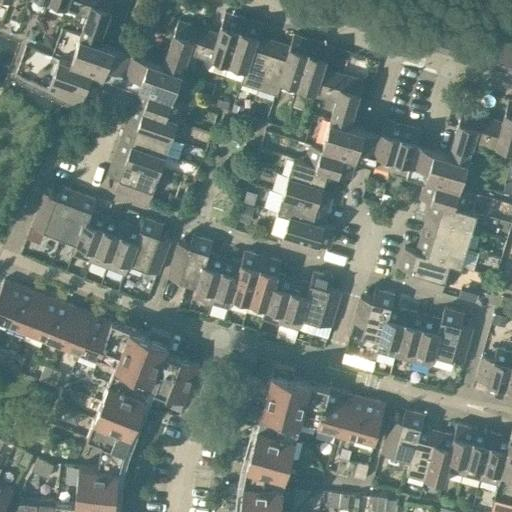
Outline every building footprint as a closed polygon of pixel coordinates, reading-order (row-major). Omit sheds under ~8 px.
[(53,0),(77,9),(80,0),(53,0)] [(114,0),(80,0),(77,9),(88,13),(80,34),(99,41),(100,40),(114,0)] [(341,0),(336,19),(347,22),(354,0),(341,0)] [(359,26),(366,3),(356,0),(354,0),(347,22),(359,26)] [(371,29),(377,6),(366,3),(359,26),(371,29)] [(382,33),(389,10),(377,6),(371,29),(382,33)] [(208,28),(200,52),(229,61),(244,16),(226,10),(218,32),(208,28)] [(394,36),(401,13),(389,10),(382,33),(394,36)] [(405,40),(412,17),(401,13),(394,36),(405,40)] [(244,16),(229,61),(245,67),(245,66),(246,67),(257,33),(258,33),(262,22),(244,16)] [(412,17),(405,40),(417,43),(424,20),(412,17)] [(178,18),(163,62),(163,63),(182,70),(190,48),(200,52),(208,28),(178,18)] [(436,49),(448,52),(455,29),(443,26),(436,49)] [(459,56),(466,33),(455,29),(448,52),(459,56)] [(281,78),(297,83),(312,38),(294,32),(290,44),(291,44),(280,78),(281,78)] [(259,84),(274,39),(258,33),(257,33),(246,67),(245,66),(245,67),(241,78),(259,84)] [(471,59),(478,36),(466,33),(459,56),(471,59)] [(120,80),(121,81),(131,51),(129,50),(114,45),(100,40),(99,41),(80,34),(70,62),(104,74),(104,75),(120,80)] [(483,63),(489,40),(478,36),(471,59),(483,63)] [(297,83),(326,93),(334,69),(323,66),(330,44),(312,38),(297,83)] [(290,44),(274,39),(259,84),(277,90),(281,78),(280,78),(291,44),(290,44)] [(494,66),(501,43),(489,40),(483,63),(494,66)] [(506,70),(511,48),(511,46),(501,43),(494,66),(506,70)] [(172,97),(182,70),(163,63),(163,62),(131,51),(121,81),(138,87),(138,86),(172,98),(172,97)] [(53,76),(61,79),(70,82),(78,85),(86,88),(86,89),(98,92),(104,75),(104,74),(70,62),(59,58),(53,76)] [(364,78),(334,69),(326,93),(337,96),(330,118),(349,124),(350,123),(364,78)] [(57,91),(61,79),(53,76),(49,88),(57,91)] [(65,94),(70,82),(61,79),(57,91),(65,94)] [(65,94),(74,97),(78,85),(70,82),(65,94)] [(86,88),(78,85),(74,97),(82,100),(86,89),(86,88)] [(138,87),(132,103),(177,119),(184,101),(172,97),(172,98),(138,86),(138,87)] [(485,140),(511,147),(511,97),(509,97),(502,119),(492,116),(485,140)] [(132,103),(126,120),(171,136),(177,119),(132,103)] [(462,108),(449,152),(449,153),(468,159),(475,137),(485,140),(492,116),(462,108)] [(385,117),(381,132),(372,162),(372,163),(390,169),(404,123),(385,117)] [(356,157),(356,158),(364,160),(372,162),(381,132),(373,130),(350,123),(349,124),(330,118),(322,146),(322,147),(356,157)] [(120,137),(165,153),(171,136),(126,120),(120,137)] [(404,123),(390,169),(408,174),(409,173),(418,143),(422,128),(404,123)] [(120,137),(114,154),(159,170),(165,153),(120,137)] [(339,171),(339,172),(350,176),(356,158),(356,157),(322,147),(322,146),(310,142),(305,160),(339,171)] [(428,146),(418,143),(409,173),(419,176),(425,178),(459,188),(460,187),(468,159),(449,153),(449,152),(428,146)] [(119,176),(128,179),(136,182),(145,185),(140,196),(149,199),(159,170),(114,154),(108,172),(119,176)] [(339,172),(339,171),(305,160),(294,156),(288,174),(334,188),(339,172)] [(288,174),(283,191),(329,205),(334,188),(288,174)] [(124,191),(128,179),(119,176),(115,188),(124,191)] [(466,208),(471,190),(460,187),(459,188),(425,178),(419,196),(431,200),(431,198),(466,208)] [(124,191),(132,194),(136,182),(128,179),(124,191)] [(136,182),(132,194),(140,196),(145,185),(136,182)] [(44,229),(61,235),(78,190),(60,184),(56,195),(45,191),(42,199),(53,203),(50,212),(47,220),(44,229)] [(78,190),(61,235),(77,241),(78,241),(91,208),(92,208),(96,197),(78,190)] [(329,205),(283,191),(277,210),(289,213),(289,212),(324,223),(324,222),(329,205)] [(431,200),(426,216),(472,229),(478,211),(466,208),(431,198),(431,200)] [(42,199),(39,207),(50,212),(53,203),(42,199)] [(50,212),(39,207),(36,216),(47,220),(50,212)] [(73,252),(91,259),(108,214),(92,208),(91,208),(78,241),(77,241),(73,252)] [(284,230),(293,233),(301,235),(310,238),(306,250),(315,252),(318,241),(330,245),(335,225),(324,222),(324,223),(289,212),(289,213),(277,210),(278,210),(271,233),(282,236),(284,230)] [(108,265),(124,221),(108,214),(91,259),(108,265)] [(150,259),(153,250),(156,242),(159,234),(163,223),(145,215),(140,227),(141,227),(129,260),(130,261),(158,272),(161,263),(150,259)] [(47,220),(36,216),(32,224),(44,229),(47,220)] [(467,246),(472,229),(426,216),(421,233),(467,246)] [(141,227),(140,227),(124,221),(108,265),(126,272),(130,261),(129,260),(141,227)] [(289,245),(293,233),(284,230),(282,236),(280,242),(289,245)] [(187,253),(184,261),(182,270),(170,266),(168,275),(196,284),(198,284),(208,250),(209,250),(212,239),(193,233),(187,253)] [(293,233),(289,245),(298,247),(301,235),(293,233)] [(421,233),(416,249),(416,250),(450,260),(450,262),(461,265),(467,246),(421,233)] [(156,242),(167,246),(170,238),(159,234),(156,242)] [(301,235),(298,247),(306,250),(310,238),(301,235)] [(175,250),(187,253),(189,244),(178,241),(175,250)] [(164,255),(167,246),(156,242),(153,250),(164,255)] [(436,276),(432,288),(441,290),(450,262),(450,260),(416,250),(416,249),(405,246),(399,265),(410,269),(410,268),(419,271),(415,283),(424,285),(427,273),(436,276)] [(249,300),(263,254),(244,249),(241,260),(242,260),(232,294),(233,295),(249,300)] [(161,263),(164,255),(153,250),(150,259),(161,263)] [(175,250),(173,258),(184,261),(187,253),(175,250)] [(211,301),(225,255),(209,250),(208,250),(198,284),(196,284),(193,295),(211,301)] [(263,254),(249,300),(265,305),(266,305),(277,271),(278,271),(281,259),(263,254)] [(241,260),(225,255),(211,301),(229,306),(233,295),(232,294),(242,260),(241,260)] [(184,261),(173,258),(170,266),(182,270),(184,261)] [(407,280),(415,283),(419,271),(410,268),(410,269),(407,280)] [(319,321),(321,312),(324,304),(326,295),(338,299),(341,290),(329,286),(333,275),(314,269),(310,281),(311,281),(301,315),(302,316),(319,321)] [(294,276),(278,271),(277,271),(266,305),(265,305),(262,316),(280,322),(294,276)] [(424,285),(432,288),(436,276),(427,273),(424,285)] [(310,281),(294,276),(280,322),(298,327),(302,316),(301,315),(311,281),(310,281)] [(0,318),(9,322),(24,285),(5,277),(0,289),(0,318)] [(41,292),(24,285),(9,322),(27,329),(41,292)] [(370,307),(367,316),(365,324),(353,321),(351,330),(380,338),(381,338),(390,303),(391,304),(394,292),(375,287),(372,298),(370,307)] [(44,336),(59,299),(41,292),(27,329),(44,336)] [(324,304),(336,307),(338,299),(326,295),(324,304)] [(358,304),(370,307),(372,298),(360,295),(358,304)] [(77,306),(59,299),(44,336),(62,343),(77,306)] [(395,354),(408,308),(391,304),(390,303),(381,338),(380,338),(377,349),(395,354)] [(336,307),(324,304),(321,312),(333,315),(336,307)] [(358,304),(356,312),(367,316),(370,307),(358,304)] [(62,343),(80,350),(95,313),(77,306),(62,343)] [(456,340),(458,331),(461,323),(464,311),(444,306),(441,317),(442,318),(433,352),(434,352),(463,360),(465,351),(454,348),(456,340)] [(395,354),(412,359),(425,313),(408,308),(395,354)] [(330,324),(333,315),(321,312),(319,321),(330,324)] [(367,316),(356,312),(353,321),(365,324),(367,316)] [(98,357),(113,320),(95,313),(80,350),(98,357)] [(442,318),(441,317),(425,313),(412,359),(431,364),(434,352),(433,352),(442,318)] [(149,388),(164,350),(171,332),(151,325),(148,333),(113,320),(98,357),(115,364),(87,436),(125,450),(149,388)] [(458,331),(470,334),(472,326),(461,323),(458,331)] [(458,331),(456,340),(468,343),(470,334),(458,331)] [(465,351),(468,343),(456,340),(454,348),(465,351)] [(502,396),(511,361),(511,349),(497,345),(494,357),(481,353),(474,377),(487,380),(484,391),(502,396)] [(12,366),(17,353),(9,350),(4,363),(12,366)] [(149,388),(167,395),(181,357),(164,350),(149,388)] [(25,356),(17,353),(12,366),(20,370),(25,356)] [(181,357),(167,395),(185,402),(200,364),(181,357)] [(301,420),(318,425),(329,386),(292,376),(295,367),(275,361),(270,380),(259,419),(246,465),(285,476),(301,420)] [(511,361),(502,396),(511,399),(511,361)] [(40,377),(48,381),(53,367),(45,364),(40,377)] [(53,367),(48,381),(56,384),(61,370),(53,367)] [(241,414),(251,375),(233,370),(222,409),(241,414)] [(251,375),(241,414),(259,419),(270,380),(251,375)] [(337,430),(347,391),(329,386),(318,425),(337,430)] [(366,396),(347,391),(337,430),(355,435),(366,396)] [(385,402),(366,396),(355,435),(375,441),(385,402)] [(400,427),(397,436),(395,445),(393,453),(410,458),(411,458),(420,424),(421,424),(424,413),(405,407),(402,419),(390,416),(388,424),(400,427)] [(35,429),(16,419),(10,430),(29,440),(35,429)] [(447,468),(463,473),(475,427),(457,421),(454,433),(455,433),(446,468),(447,468)] [(400,427),(388,424),(386,433),(397,436),(400,427)] [(425,475),(438,429),(421,424),(420,424),(411,458),(410,458),(407,470),(425,475)] [(493,431),(475,427),(463,473),(480,477),(493,431)] [(511,427),(510,436),(501,470),(502,471),(511,473),(511,427)] [(454,433),(438,429),(425,475),(444,480),(447,468),(446,468),(455,433),(454,433)] [(510,436),(493,431),(480,477),(499,482),(502,471),(501,470),(510,436)] [(383,441),(395,445),(397,436),(386,433),(383,441)] [(393,453),(395,445),(383,441),(381,450),(393,453)] [(32,453),(24,448),(17,462),(25,466),(32,453)] [(32,469),(39,473),(46,459),(38,456),(32,469)] [(337,470),(345,472),(349,458),(341,456),(337,470)] [(349,458),(345,472),(353,475),(357,460),(349,458)] [(46,459),(39,473),(47,477),(54,463),(46,459)] [(57,500),(55,511),(114,511),(119,468),(79,464),(75,502),(57,500)] [(0,479),(0,511),(1,511),(14,487),(0,479)] [(280,511),(284,485),(243,481),(240,511),(280,511)] [(330,505),(338,506),(340,491),(332,490),(330,505)] [(340,491),(338,506),(347,506),(349,492),(340,491)] [(368,509),(377,510),(378,495),(370,494),(368,509)] [(378,495),(377,510),(385,510),(387,496),(378,495)] [(16,511),(36,511),(38,498),(18,496),(16,511)] [(55,511),(57,500),(38,498),(36,511),(55,511)]
